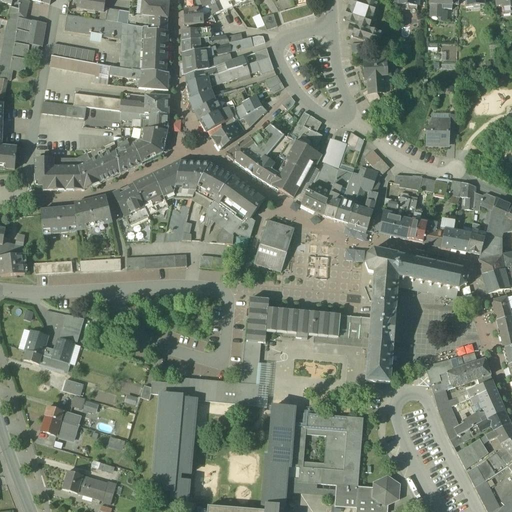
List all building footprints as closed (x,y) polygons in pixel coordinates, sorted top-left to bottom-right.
[(77,0),(76,11),(103,15),(104,10),(106,0),(103,0),(77,0)] [(192,0),(192,2),(193,2),(194,8),(196,10),(201,9),(201,8),(197,0),(192,0)] [(233,10),(228,0),(197,0),(201,8),(203,11),(208,9),(213,19),(233,10)] [(252,0),(228,0),(233,10),(253,1),(252,0)] [(301,0),(294,1),(295,9),(306,6),(304,0),(301,0)] [(351,39),(377,48),(381,35),(369,31),(377,6),(370,3),(360,0),(350,0),(343,22),(355,27),(351,39)] [(464,0),(465,9),(484,8),(483,0),(464,0)] [(509,11),(509,12),(510,12),(511,11),(511,0),(500,0),(500,1),(494,1),(495,10),(501,9),(501,11),(509,11)] [(28,52),(29,46),(29,45),(28,45),(32,23),(26,21),(29,5),(27,2),(20,1),(19,5),(19,11),(18,15),(18,22),(16,32),(15,42),(10,71),(12,72),(24,74),(28,52)] [(202,21),(201,9),(196,10),(194,8),(193,2),(192,2),(186,3),(187,10),(185,12),(184,12),(185,27),(203,26),(202,21)] [(141,18),(149,19),(167,21),(168,6),(142,4),(141,18)] [(310,5),(306,6),(295,9),(298,24),(314,19),(310,5)] [(442,15),(443,11),(442,11),(442,7),(431,6),(431,7),(430,18),(438,19),(438,22),(445,23),(445,15),(442,15)] [(201,9),(202,21),(213,20),(213,19),(208,9),(203,11),(201,8),(201,9)] [(9,20),(18,22),(18,15),(19,11),(12,9),(9,20)] [(290,26),(298,24),(295,9),(286,12),(290,26)] [(105,23),(111,24),(114,11),(107,10),(107,11),(106,16),(105,23)] [(130,14),(119,12),(117,25),(121,26),(128,26),(129,17),(130,14)] [(283,28),(290,26),(286,12),(278,14),(283,28)] [(265,27),(261,20),(260,16),(252,19),(257,30),(265,27)] [(265,27),(267,31),(269,31),(277,29),(277,28),(273,16),(266,18),(261,20),(265,27)] [(64,33),(121,42),(121,26),(117,25),(111,24),(105,23),(67,17),(64,33)] [(128,26),(138,28),(138,24),(148,26),(149,19),(141,18),(129,17),(128,26)] [(166,33),(167,21),(149,19),(148,26),(148,30),(148,32),(166,33)] [(7,29),(16,32),(18,22),(9,20),(7,29)] [(42,25),(32,23),(28,45),(29,45),(29,46),(32,46),(42,48),(46,25),(42,25)] [(168,34),(166,33),(148,32),(148,30),(138,28),(128,26),(121,26),(121,42),(120,71),(132,73),(140,74),(166,76),(166,68),(168,34)] [(7,29),(0,62),(0,68),(10,71),(15,42),(16,32),(7,29)] [(181,32),(182,44),(199,41),(210,40),(210,30),(185,32),(181,32)] [(226,39),(229,45),(242,42),(241,36),(226,39)] [(209,45),(210,50),(229,45),(226,39),(226,38),(221,38),(217,39),(211,40),(210,40),(199,41),(199,47),(209,45)] [(251,40),(253,48),(265,45),(263,39),(258,38),(251,40)] [(242,42),(229,45),(210,50),(200,52),(199,52),(200,60),(206,59),(227,54),(253,48),(251,40),(242,42)] [(182,44),(182,55),(199,52),(200,52),(199,47),(199,41),(182,44)] [(351,46),(352,58),(363,57),(362,45),(351,46)] [(94,53),(53,46),(51,57),(92,65),(94,53)] [(256,54),(258,63),(269,59),(268,55),(267,53),(267,52),(267,51),(256,54)] [(182,55),(184,72),(201,68),(201,65),(200,60),(199,52),(182,55)] [(206,61),(228,56),(227,54),(206,59),(200,60),(201,65),(204,65),(206,64),(206,61)] [(204,65),(205,72),(211,70),(230,64),(228,56),(206,61),(206,64),(204,65)] [(89,76),(95,77),(96,67),(91,66),(90,66),(63,61),(51,59),(49,69),(77,74),(89,76)] [(209,73),(202,75),(203,80),(204,80),(207,79),(212,78),(227,73),(247,67),(243,59),(232,63),(230,64),(211,70),(212,74),(209,73)] [(270,64),(269,59),(258,63),(261,72),(262,76),(275,73),(272,68),(270,64)] [(369,94),(369,95),(377,94),(384,94),(382,77),(386,77),(385,62),(364,63),(365,81),(368,81),(369,94)] [(258,63),(247,67),(249,77),(261,72),(258,63)] [(204,65),(201,65),(201,68),(184,72),(184,73),(185,78),(202,73),(205,72),(204,65)] [(110,70),(96,67),(95,77),(94,85),(107,87),(109,77),(108,77),(110,70)] [(217,86),(249,77),(247,67),(227,73),(212,78),(207,79),(209,86),(216,84),(217,86)] [(0,68),(0,80),(6,82),(11,82),(12,72),(10,71),(0,68)] [(109,77),(136,81),(136,76),(140,77),(140,74),(132,73),(120,71),(110,70),(108,77),(109,77)] [(186,85),(203,80),(202,75),(202,73),(185,78),(186,85)] [(169,76),(166,76),(140,74),(140,77),(138,90),(168,93),(169,76)] [(265,82),(269,91),(270,90),(281,85),(278,79),(277,78),(265,82)] [(186,85),(189,101),(207,95),(205,87),(209,86),(207,79),(204,80),(203,80),(186,85)] [(284,89),(281,85),(270,90),(273,96),(284,89)] [(216,102),(221,112),(228,110),(229,110),(227,106),(233,102),(236,108),(241,105),(245,103),(240,91),(236,93),(227,95),(213,99),(215,103),(216,102)] [(364,97),(369,107),(370,107),(380,104),(379,99),(377,94),(369,95),(369,94),(364,97)] [(79,108),(81,96),(74,95),(73,107),(79,108)] [(189,101),(192,107),(209,99),(207,95),(189,101)] [(144,115),(150,115),(168,117),(169,99),(145,97),(145,108),(144,115)] [(122,101),(98,98),(97,110),(120,113),(121,104),(122,104),(122,101)] [(192,107),(195,113),(215,103),(213,99),(212,98),(209,99),(192,107)] [(245,112),(247,117),(261,109),(258,104),(255,98),(245,103),(241,105),(245,112)] [(281,106),(286,113),(292,108),(295,104),(290,98),(281,106)] [(195,113),(199,122),(221,112),(216,102),(215,103),(213,99),(215,103),(195,113)] [(41,115),(54,117),(55,105),(43,104),(41,115)] [(142,115),(144,115),(145,108),(140,108),(140,106),(122,104),(121,104),(120,113),(122,113),(123,113),(128,114),(142,115)] [(67,106),(55,105),(54,117),(65,118),(67,106)] [(236,108),(234,108),(235,109),(233,111),(236,116),(245,112),(241,105),(236,108)] [(235,117),(236,116),(233,111),(235,109),(234,108),(229,110),(228,110),(221,112),(199,122),(206,134),(235,117)] [(231,127),(239,139),(244,135),(266,113),(262,108),(261,109),(247,117),(242,120),(238,122),(236,124),(231,127)] [(245,112),(236,116),(235,117),(238,122),(242,120),(247,117),(245,112)] [(142,115),(128,114),(127,121),(141,122),(142,115)] [(297,126),(303,129),(303,128),(309,117),(304,114),(297,126)] [(141,131),(149,131),(150,115),(144,115),(142,115),(141,122),(140,131),(141,131)] [(168,117),(150,115),(149,131),(167,133),(167,132),(168,117)] [(303,128),(316,135),(316,134),(321,124),(309,117),(303,128)] [(173,132),(181,132),(180,121),(173,121),(173,132)] [(426,146),(447,147),(448,133),(448,124),(447,124),(430,124),(430,133),(427,133),(426,146)] [(215,146),(220,152),(239,139),(231,127),(210,139),(215,146)] [(270,127),(263,133),(269,140),(257,149),(254,146),(234,163),(251,176),(270,188),(295,143),(287,138),(286,139),(283,138),(270,127)] [(296,143),(295,143),(270,188),(293,200),(311,168),(312,165),(316,167),(322,157),(316,154),(319,149),(316,147),(322,137),(316,134),(316,135),(303,128),(303,129),(302,131),(296,143)] [(130,140),(133,146),(139,142),(141,131),(140,131),(130,130),(130,140)] [(133,146),(139,160),(163,148),(164,148),(166,141),(167,133),(149,131),(141,131),(139,142),(133,146)] [(262,132),(250,141),(254,146),(257,149),(269,140),(263,133),(262,132)] [(347,145),(355,148),(358,139),(351,134),(347,145)] [(114,143),(118,169),(139,160),(133,146),(130,140),(125,139),(123,139),(114,143)] [(234,163),(254,146),(250,141),(249,139),(225,156),(234,163)] [(358,139),(355,148),(354,151),(360,153),(363,142),(358,139)] [(322,164),(324,165),(325,165),(333,141),(330,140),(322,164)] [(1,150),(1,142),(0,141),(0,166),(6,167),(6,170),(15,171),(17,151),(1,150)] [(324,165),(313,187),(330,195),(339,170),(340,165),(347,146),(333,141),(325,165),(324,165)] [(87,155),(98,179),(118,169),(114,143),(87,155)] [(163,155),(164,148),(163,148),(139,160),(142,165),(142,166),(163,155)] [(364,160),(372,169),(381,161),(372,152),(364,160)] [(76,160),(40,161),(40,177),(48,177),(49,186),(82,186),(98,179),(87,155),(76,160)] [(142,165),(139,160),(118,169),(120,175),(142,166),(142,165)] [(100,184),(98,179),(82,186),(49,186),(48,177),(40,177),(40,161),(34,161),(35,184),(43,183),(43,192),(83,192),(100,184)] [(389,170),(381,161),(372,169),(378,174),(377,175),(380,177),(380,178),(389,170)] [(153,177),(155,182),(179,171),(180,164),(153,177)] [(209,166),(206,171),(229,182),(232,178),(209,165),(209,166)] [(352,175),(354,170),(340,165),(339,170),(352,175)] [(311,168),(293,200),(301,203),(318,172),(311,168)] [(120,175),(118,169),(98,179),(100,184),(120,175)] [(194,194),(206,171),(181,170),(179,171),(172,199),(172,200),(192,201),(194,194)] [(352,175),(339,170),(330,195),(328,200),(337,202),(340,203),(341,203),(346,192),(352,175)] [(172,199),(179,171),(155,182),(165,203),(172,199)] [(212,204),(229,182),(206,171),(194,194),(212,204)] [(363,179),(363,180),(374,184),(374,183),(377,176),(377,175),(378,174),(366,171),(363,179)] [(346,192),(341,203),(353,207),(358,192),(359,190),(363,180),(363,179),(358,177),(352,175),(346,192)] [(133,186),(136,192),(155,182),(153,177),(133,186)] [(395,186),(419,190),(422,179),(411,178),(395,177),(394,183),(388,182),(387,182),(386,189),(394,190),(395,186)] [(232,178),(229,182),(261,206),(264,201),(232,178)] [(435,183),(422,179),(419,190),(419,191),(433,195),(435,184),(435,183)] [(371,193),(374,184),(363,180),(359,190),(365,192),(369,193),(371,193)] [(165,203),(155,182),(136,192),(148,218),(168,209),(167,208),(165,203)] [(250,221),(261,206),(229,182),(212,204),(207,211),(207,212),(206,218),(214,224),(222,230),(217,237),(216,244),(232,246),(233,237),(232,237),(234,234),(246,218),(250,221)] [(444,198),(458,201),(458,199),(460,184),(459,183),(447,182),(446,186),(444,198)] [(378,185),(374,183),(374,184),(371,193),(376,195),(379,185),(378,185)] [(432,196),(444,198),(446,186),(435,184),(433,195),(432,196)] [(113,195),(116,201),(136,192),(133,186),(113,195)] [(322,218),(332,221),(337,202),(328,200),(330,195),(313,187),(312,186),(310,190),(309,190),(302,204),(300,207),(322,218)] [(465,199),(473,200),(475,188),(473,188),(460,186),(459,199),(465,200),(465,199)] [(353,207),(358,209),(365,192),(359,190),(358,192),(353,207)] [(148,218),(136,192),(116,201),(129,228),(148,219),(148,218)] [(364,211),(372,213),(378,196),(376,195),(371,193),(369,193),(364,211)] [(194,194),(192,201),(191,202),(207,211),(212,204),(194,194)] [(475,194),(474,200),(473,213),(479,213),(479,207),(485,210),(487,206),(479,204),(481,199),(484,198),(475,194)] [(487,206),(493,208),(495,201),(495,200),(486,196),(484,198),(481,199),(479,204),(487,206)] [(74,206),(74,209),(76,229),(85,227),(85,230),(105,225),(104,223),(111,221),(106,198),(105,199),(74,206)] [(399,199),(397,206),(394,219),(402,220),(405,210),(407,201),(399,199)] [(465,212),(473,213),(474,200),(473,200),(465,199),(465,200),(465,212)] [(508,215),(503,235),(511,233),(511,206),(495,200),(495,201),(493,208),(492,211),(508,215)] [(416,203),(407,201),(405,210),(407,210),(408,209),(411,210),(412,207),(415,208),(416,203)] [(340,203),(337,202),(332,221),(334,221),(340,203)] [(390,218),(394,219),(397,206),(384,202),(381,224),(388,225),(390,218)] [(347,225),(353,207),(341,203),(340,203),(334,221),(347,225)] [(347,225),(367,231),(372,213),(364,211),(358,209),(353,207),(347,225)] [(77,232),(76,229),(74,209),(40,212),(41,217),(43,236),(77,232)] [(405,210),(402,220),(412,222),(412,219),(414,212),(411,211),(407,210),(405,210)] [(485,237),(501,240),(503,235),(508,215),(492,211),(485,236),(485,237)] [(214,224),(206,218),(204,227),(211,228),(214,224)] [(238,237),(249,240),(254,223),(250,221),(246,218),(234,234),(238,237)] [(379,235),(390,238),(394,219),(390,218),(388,225),(381,224),(379,235)] [(407,242),(412,222),(402,220),(394,219),(390,238),(407,242)] [(426,224),(418,222),(415,222),(416,220),(412,219),(412,222),(407,242),(422,245),(424,230),(425,230),(426,224)] [(443,231),(443,234),(444,234),(441,249),(450,251),(453,232),(454,223),(441,221),(440,230),(443,231)] [(253,266),(280,274),(293,231),(267,223),(256,257),(253,266)] [(426,224),(425,230),(437,233),(438,227),(436,227),(436,225),(426,223),(426,224)] [(191,236),(189,235),(191,226),(186,224),(183,234),(182,242),(191,242),(191,236)] [(472,230),(471,232),(478,234),(479,227),(472,225),(472,230)] [(443,234),(437,233),(425,230),(424,230),(422,245),(422,246),(441,249),(444,234),(443,234)] [(453,232),(450,251),(467,254),(471,236),(463,234),(453,232)] [(485,236),(478,234),(471,232),(471,236),(467,254),(480,256),(485,237),(485,236)] [(501,240),(485,237),(480,256),(478,262),(502,257),(501,240)] [(9,246),(3,245),(1,258),(21,256),(23,248),(9,246)] [(405,259),(398,257),(398,255),(372,249),(371,250),(366,256),(364,264),(367,273),(374,274),(392,276),(397,277),(396,287),(411,289),(413,281),(420,283),(420,285),(422,285),(422,283),(429,285),(429,287),(430,287),(431,285),(438,287),(438,289),(440,289),(440,287),(447,288),(447,290),(449,291),(449,289),(455,290),(456,290),(457,293),(459,293),(458,290),(463,286),(465,288),(466,286),(465,285),(466,279),(468,279),(468,276),(465,277),(462,272),(463,270),(462,269),(460,271),(453,269),(453,267),(451,266),(451,269),(444,267),(444,265),(442,264),(442,267),(435,265),(435,262),(433,262),(432,265),(425,263),(426,260),(424,260),(423,263),(416,261),(417,259),(415,258),(414,261),(407,259),(408,256),(406,256),(405,259)] [(511,268),(511,254),(502,257),(504,270),(511,268)] [(22,256),(21,256),(1,258),(0,258),(0,270),(0,272),(1,278),(25,276),(22,256)] [(504,270),(502,257),(478,262),(481,276),(504,271),(504,270)] [(80,263),(81,274),(121,271),(121,270),(120,260),(80,263)] [(72,263),(46,264),(47,275),(73,274),(72,263)] [(34,276),(47,275),(46,264),(34,265),(34,276)] [(511,268),(504,270),(504,271),(481,276),(488,295),(508,290),(508,291),(511,289),(511,268)] [(371,319),(370,328),(369,341),(368,349),(365,383),(389,385),(390,375),(392,349),(395,312),(396,287),(397,277),(392,276),(374,274),(371,319)] [(411,289),(453,299),(455,291),(456,290),(455,290),(449,289),(449,291),(447,290),(447,288),(440,287),(440,289),(438,289),(438,287),(431,285),(430,287),(429,287),(429,285),(422,283),(422,285),(420,285),(420,283),(413,281),(411,289)] [(259,344),(264,345),(265,332),(267,310),(268,301),(251,299),(250,300),(246,343),(259,344)] [(511,318),(509,310),(506,299),(491,303),(496,321),(511,318)] [(315,335),(369,341),(370,328),(340,325),(298,321),(299,313),(298,313),(289,312),(288,312),(278,311),(277,311),(268,310),(267,310),(265,332),(266,332),(275,332),(275,333),(276,333),(276,332),(286,333),(286,334),(286,333),(296,334),(296,335),(297,335),(306,335),(306,336),(307,336),(307,335),(314,336),(315,335)] [(25,311),(23,321),(31,323),(33,313),(25,311)] [(340,317),(299,313),(298,321),(340,325),(340,317)] [(66,316),(63,329),(80,334),(84,320),(66,316)] [(371,319),(340,317),(340,325),(370,328),(371,319)] [(500,338),(503,350),(511,347),(511,320),(511,318),(496,321),(500,338)] [(60,339),(77,344),(80,334),(63,329),(60,339)] [(18,350),(24,352),(29,333),(24,331),(18,350)] [(43,349),(47,338),(32,333),(26,352),(41,357),(43,349)] [(314,336),(313,343),(368,349),(369,341),(315,335),(314,336)] [(73,345),(58,341),(55,352),(52,360),(55,361),(67,365),(73,345)] [(258,364),(259,344),(246,343),(245,343),(241,385),(241,386),(256,388),(256,387),(258,364)] [(75,346),(69,365),(75,367),(80,348),(75,346)] [(511,347),(503,350),(507,367),(511,365),(511,347)] [(43,349),(41,357),(42,357),(52,360),(55,352),(53,352),(45,349),(43,349)] [(437,360),(453,358),(452,350),(435,352),(437,360)] [(39,366),(42,357),(41,357),(26,352),(23,361),(39,366)] [(425,369),(427,379),(439,375),(447,373),(461,367),(477,363),(474,354),(432,366),(432,367),(425,369)] [(42,357),(39,366),(53,370),(55,361),(52,360),(42,357)] [(449,379),(452,389),(480,380),(489,377),(490,376),(485,360),(477,363),(461,367),(447,373),(449,379)] [(66,374),(69,365),(67,365),(55,361),(53,370),(66,374)] [(258,387),(256,408),(267,409),(270,365),(258,364),(256,387),(258,387)] [(439,375),(441,381),(449,379),(447,373),(439,375)] [(439,375),(427,379),(430,387),(435,386),(442,384),(441,381),(439,375)] [(480,380),(482,386),(491,383),(489,377),(480,380)] [(449,379),(441,381),(442,384),(435,386),(437,394),(445,391),(452,389),(449,379)] [(158,480),(158,481),(178,483),(179,475),(189,476),(196,402),(256,408),(258,387),(256,387),(256,388),(241,386),(241,385),(182,380),(181,386),(181,391),(176,390),(176,386),(152,383),(151,389),(150,396),(151,396),(160,397),(153,475),(159,476),(158,480)] [(62,393),(80,398),(83,386),(66,381),(62,393)] [(494,390),(491,383),(482,386),(466,392),(467,392),(470,400),(477,397),(494,390)] [(140,399),(149,402),(151,396),(150,396),(151,389),(144,387),(144,388),(140,399)] [(452,389),(445,391),(447,397),(457,394),(455,388),(452,389)] [(494,390),(477,397),(479,403),(484,413),(486,420),(503,412),(494,390)] [(445,398),(447,397),(445,391),(437,394),(433,395),(438,413),(446,409),(449,408),(448,406),(445,398)] [(127,396),(125,404),(135,407),(137,399),(127,396)] [(472,406),(479,403),(477,397),(470,400),(472,406)] [(71,408),(82,411),(85,401),(73,398),(71,408)] [(82,411),(96,415),(99,405),(85,401),(82,411)] [(45,417),(60,422),(63,413),(48,408),(45,417)] [(264,486),(285,488),(285,479),(298,480),(298,484),(336,487),(357,489),(357,488),(363,420),(303,415),(303,421),(302,423),(292,422),(293,420),(293,409),(273,408),(269,456),(266,456),(264,486)] [(438,413),(441,423),(449,419),(446,409),(438,413)] [(510,425),(503,412),(486,420),(487,420),(490,427),(493,433),(510,425)] [(81,418),(63,413),(60,422),(78,427),(81,418)] [(464,425),(468,431),(487,420),(486,420),(484,413),(480,414),(477,416),(475,414),(462,422),(464,425)] [(42,426),(43,426),(58,431),(60,423),(60,422),(45,417),(42,426)] [(449,441),(450,442),(468,431),(464,425),(455,430),(449,419),(441,423),(449,441)] [(481,432),(490,427),(487,420),(468,431),(450,442),(453,449),(482,432),(481,432)] [(78,427),(60,422),(60,423),(58,431),(56,437),(73,442),(78,428),(78,427)] [(488,442),(497,438),(511,431),(511,429),(510,426),(510,425),(493,433),(485,436),(488,442)] [(56,437),(58,431),(43,426),(41,432),(56,437)] [(511,440),(511,431),(497,438),(500,446),(501,445),(511,440)] [(483,446),(488,442),(485,436),(479,441),(483,446)] [(110,438),(107,448),(122,453),(125,443),(110,438)] [(503,449),(505,451),(511,459),(511,440),(501,445),(503,449)] [(488,455),(483,446),(479,441),(471,446),(480,460),(488,455)] [(53,448),(61,451),(63,445),(55,442),(53,448)] [(456,454),(465,471),(480,460),(471,446),(456,454)] [(507,467),(511,463),(511,459),(505,451),(501,453),(500,451),(497,453),(502,460),(500,461),(505,468),(507,467)] [(485,462),(495,476),(505,468),(500,461),(496,455),(485,462)] [(485,482),(495,476),(485,462),(477,468),(485,482)] [(91,469),(98,471),(100,465),(93,463),(92,464),(91,466),(91,469)] [(98,471),(112,475),(115,468),(100,463),(100,465),(98,471)] [(466,474),(474,489),(485,482),(477,468),(476,467),(466,474)] [(64,481),(79,486),(82,477),(67,473),(64,481)] [(107,485),(82,477),(79,486),(104,493),(107,485)] [(284,493),(335,497),(336,487),(298,484),(298,480),(285,479),(285,488),(284,493)] [(358,488),(357,488),(357,489),(336,487),(335,497),(334,508),(356,510),(355,511),(384,511),(385,506),(397,500),(397,487),(386,479),(374,485),(374,491),(358,490),(358,488)] [(62,490),(77,494),(79,486),(64,481),(62,490)] [(188,483),(178,483),(158,481),(157,492),(172,493),(171,500),(187,501),(188,483)] [(107,485),(104,493),(115,496),(118,485),(108,482),(107,485)] [(485,482),(474,489),(485,511),(494,511),(499,509),(485,482)] [(104,493),(79,486),(77,494),(102,502),(104,493)] [(282,511),(284,493),(285,488),(264,486),(262,508),(266,508),(265,511),(260,511),(207,508),(206,511),(282,511)] [(111,508),(115,496),(104,493),(102,502),(101,505),(111,508)] [(509,495),(501,504),(504,507),(511,498),(509,495)] [(511,511),(511,497),(511,498),(504,507),(499,511),(511,511)]
